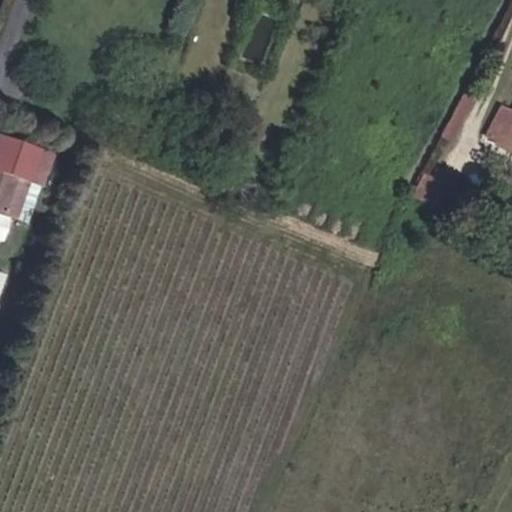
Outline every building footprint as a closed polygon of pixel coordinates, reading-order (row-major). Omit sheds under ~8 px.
[(254,60),(276,69),(293,23),(271,14),(254,60)] [(18,141),(0,191),(0,208),(40,223),(52,186),(62,189),(72,160),(18,141)] [(474,198),(479,189),(454,174),(448,185),(474,198)] [(485,204),(474,198),(448,185),(439,180),(429,200),(473,226),(485,204)] [(52,186),(40,223),(49,226),(62,189),(52,186)]
